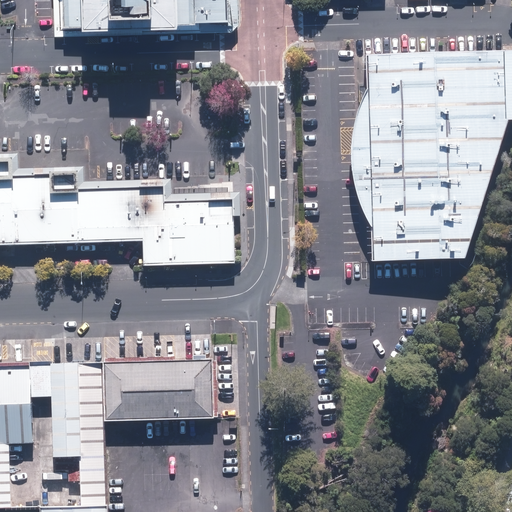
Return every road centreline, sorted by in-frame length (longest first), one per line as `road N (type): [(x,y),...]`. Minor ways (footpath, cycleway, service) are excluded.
road 1 (residential): [(262,40),(221,50),(0,57)]
road 2 (residential): [(256,283),(216,298),(0,305)]
road 3 (residential): [(511,21),(293,25),(262,40)]
road 4 (residential): [(256,283),(267,254),(262,40)]
road 5 (residential): [(263,511),(256,283)]
